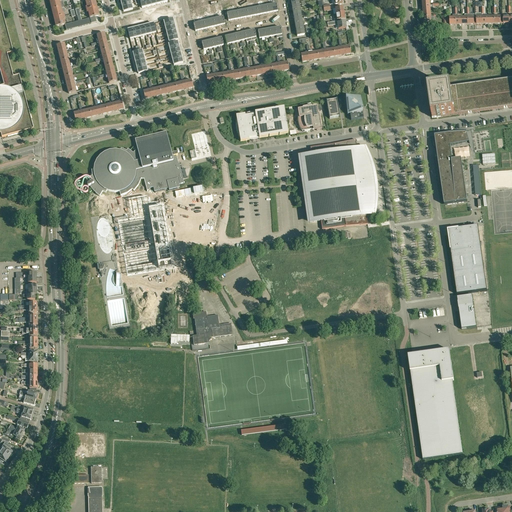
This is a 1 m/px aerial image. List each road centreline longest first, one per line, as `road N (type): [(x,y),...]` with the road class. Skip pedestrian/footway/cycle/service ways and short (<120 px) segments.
road 1 (secondary): [(27,511),(56,422),(56,300)]
road 2 (residential): [(56,300),(46,300),(49,367),(38,425),(4,486)]
road 3 (secondary): [(56,300),(53,144)]
road 4 (secondary): [(53,135),(54,96),(26,0)]
road 5 (secondary): [(22,0),(53,135)]
